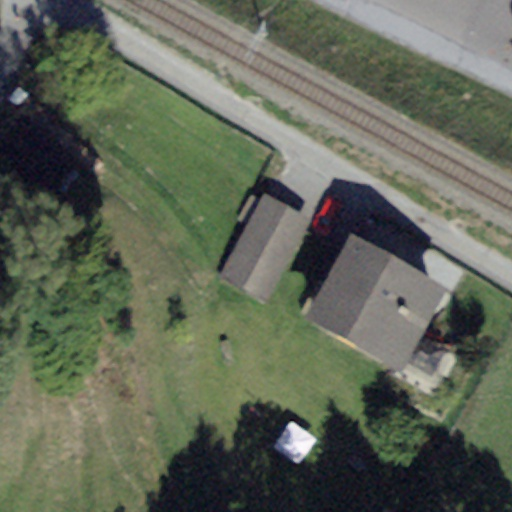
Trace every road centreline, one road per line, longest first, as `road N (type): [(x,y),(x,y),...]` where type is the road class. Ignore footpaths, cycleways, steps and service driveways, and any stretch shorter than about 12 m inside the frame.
road 1 (unclassified): [(511,280),(34,0)]
road 2 (residential): [(511,91),(338,0)]
